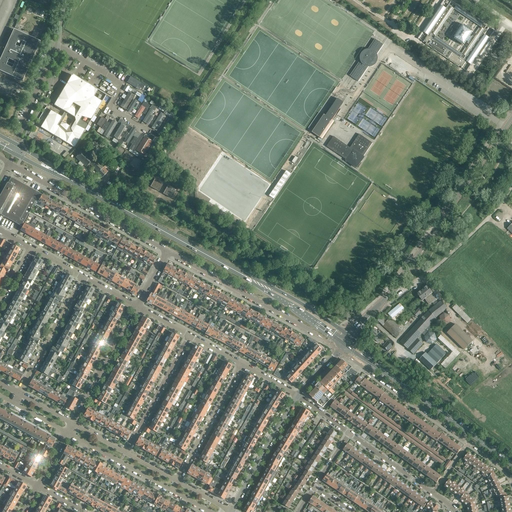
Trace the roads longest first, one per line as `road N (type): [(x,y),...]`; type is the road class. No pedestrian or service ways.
road 1 (tertiary): [(371,312),(511,117)]
road 2 (primary): [(243,275),(71,180)]
road 3 (residential): [(371,312),(439,264),(511,186)]
road 4 (residential): [(9,164),(168,252)]
road 5 (primary): [(511,462),(376,364)]
road 6 (residential): [(65,434),(209,511)]
road 7 (residential): [(363,358),(369,371),(469,442)]
road 8 (residential): [(137,305),(72,422)]
road 9 (residential): [(231,511),(298,396)]
road 10 (residential): [(189,335),(125,451)]
road 11 (residential): [(82,276),(18,392)]
road 12 (residential): [(241,364),(178,480)]
road 13 (primary): [(349,337),(243,275)]
